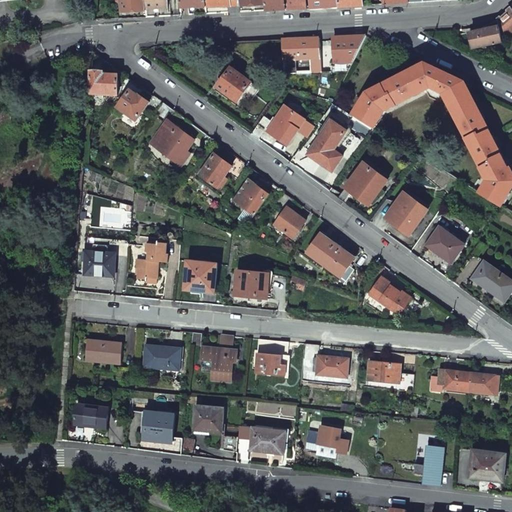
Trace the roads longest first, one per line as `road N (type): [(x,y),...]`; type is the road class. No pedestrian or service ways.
road 1 (residential): [(511,339),(101,35),(375,19)]
road 2 (residential): [(511,508),(59,456),(0,457)]
road 3 (residential): [(69,307),(511,349)]
road 4 (residential): [(375,19),(511,89)]
road 5 (residential): [(375,19),(472,11),(499,0)]
